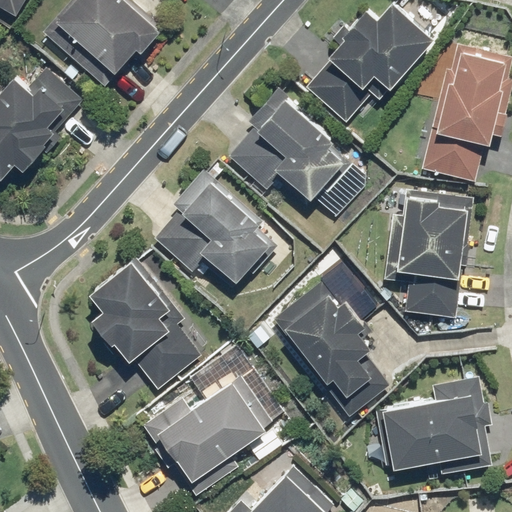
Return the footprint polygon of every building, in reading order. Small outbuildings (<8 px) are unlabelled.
[(3,0),(19,9),(25,0),(3,0)] [(71,0),(45,33),(110,84),(140,46),(146,51),(169,22),(141,0),(71,0)] [(307,77),(351,119),(360,110),(367,117),(384,100),(366,82),(379,69),(392,81),(439,34),(404,0),(393,0),(381,13),(371,4),(330,46),(334,49),(307,77)] [(488,133),(496,135),(507,85),(502,84),(510,48),(461,37),(454,68),(448,66),(441,100),(437,99),(432,121),(456,126),(455,129),(488,136),(488,133)] [(28,167),(51,141),(47,138),(59,125),(54,121),(68,105),(76,112),(89,98),(49,62),(30,84),(18,73),(0,92),(0,171),(4,175),(19,159),(28,167)] [(279,176),(305,200),(348,155),(334,141),(338,138),(281,84),(246,122),(252,127),(231,150),(269,187),(279,176)] [(455,129),(456,126),(432,121),(423,161),(479,174),(487,141),(454,133),(455,129)] [(232,285),(274,237),(257,222),(264,214),(207,164),(176,199),(181,204),(154,235),(194,270),(203,260),(232,285)] [(469,268),(472,189),(408,187),(407,212),(391,211),(388,278),(405,279),(404,308),(460,310),(462,268),(469,268)] [(106,298),(88,313),(119,349),(124,345),(163,390),(206,353),(167,309),(176,301),(136,253),(97,287),(106,298)] [(344,299),(326,274),(275,312),(350,411),(366,399),(356,385),(376,371),(361,351),(375,341),(362,325),(367,321),(348,296),(344,299)] [(223,354),(193,372),(204,392),(188,402),(184,395),(169,403),(166,399),(153,407),(201,490),(216,481),(206,464),(288,411),(255,355),(231,369),(223,354)] [(483,394),(480,373),(431,379),(434,395),(375,403),(383,462),(484,449),(477,395),(483,394)] [(344,511),(348,508),(293,459),(254,503),(242,492),(224,511),(344,511)]
